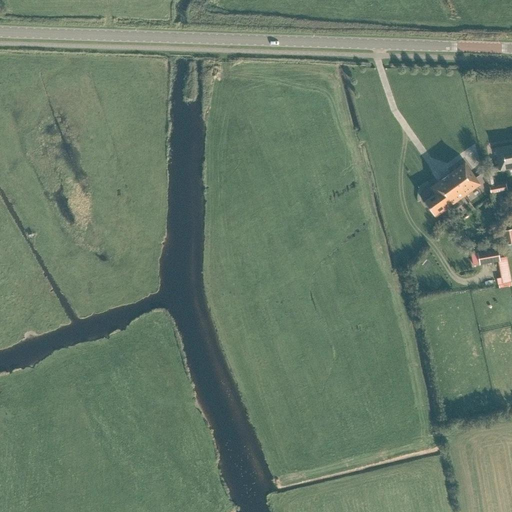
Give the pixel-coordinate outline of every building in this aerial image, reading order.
[(511,145),(495,148),(499,171),(511,168),(511,145)] [(465,196),(480,185),(465,163),(449,174),(465,196)] [(463,203),(460,199),(465,196),(449,174),(430,188),(435,194),(424,202),(435,217),(450,206),(453,210),(463,203)] [(489,187),(491,194),(507,190),(506,183),(489,187)] [(511,229),(502,232),(504,245),(511,243),(511,229)] [(498,261),(499,261),(499,258),(497,249),(471,254),(473,266),(498,261)] [(499,261),(498,261),(501,278),(502,284),(511,282),(506,257),(499,258),(499,261)]
